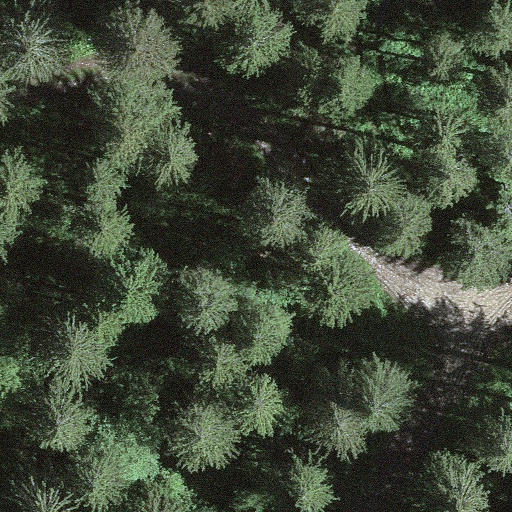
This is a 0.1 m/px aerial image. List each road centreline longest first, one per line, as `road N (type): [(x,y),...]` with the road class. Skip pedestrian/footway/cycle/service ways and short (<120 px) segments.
road 1 (track): [(511,297),(482,326),(403,279),(261,143),(195,94),(127,73),(45,72),(0,83)]
road 2 (track): [(369,511),(482,326)]
